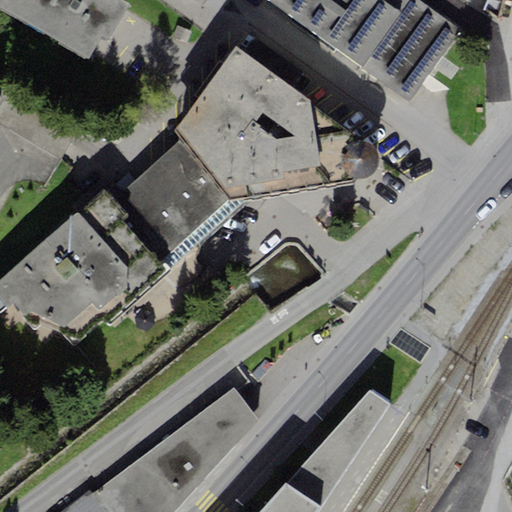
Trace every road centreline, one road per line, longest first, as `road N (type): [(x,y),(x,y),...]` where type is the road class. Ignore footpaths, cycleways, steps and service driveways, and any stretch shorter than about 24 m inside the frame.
road 1 (residential): [(477,197),(421,217),(23,511)]
road 2 (secondary): [(206,511),(477,197)]
road 3 (unknown): [(236,6),(131,141)]
